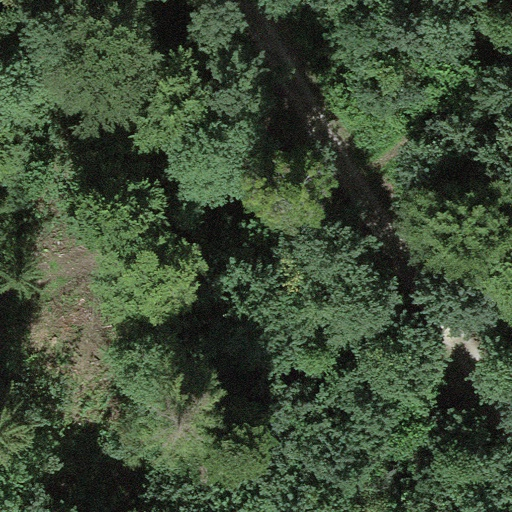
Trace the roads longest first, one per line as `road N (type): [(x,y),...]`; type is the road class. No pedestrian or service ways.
road 1 (track): [(0,294),(280,203),(350,197),(450,107),(511,20)]
road 2 (track): [(511,418),(350,197),(232,0)]
